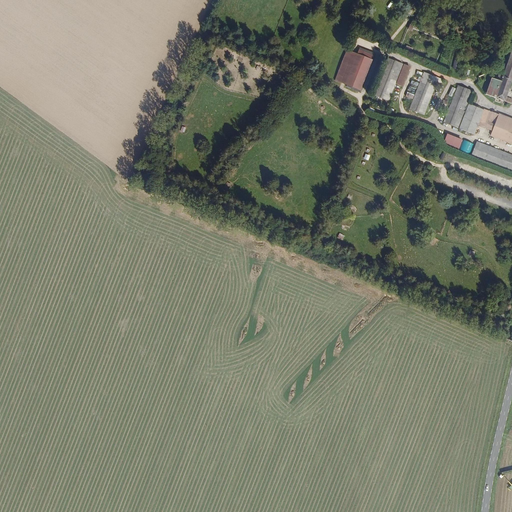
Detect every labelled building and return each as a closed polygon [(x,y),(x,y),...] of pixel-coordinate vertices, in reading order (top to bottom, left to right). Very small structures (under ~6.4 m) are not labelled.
[(362,46),(360,50),(349,46),(336,76),(348,81),(348,83),(352,85),(353,83),(360,86),(375,52),(362,46)] [(511,50),(504,76),(500,74),(498,80),(502,82),(500,88),(493,85),(489,96),(511,104),(511,103),(511,98),(507,97),(511,82),(511,50)] [(390,98),(405,61),(391,55),(375,92),(390,98)] [(441,82),(443,77),(425,70),(410,107),(424,113),(438,80),(441,82)] [(458,126),(473,90),(459,84),(444,121),(458,126)] [(449,95),(453,97),(457,89),(453,87),(449,95)] [(486,122),(490,111),(470,102),(460,127),(474,133),(480,120),(486,122)] [(511,119),(499,114),(492,134),(511,142),(511,119)] [(448,133),(445,142),(460,148),(463,139),(448,133)] [(511,170),(511,154),(478,140),(472,154),(511,170)]
